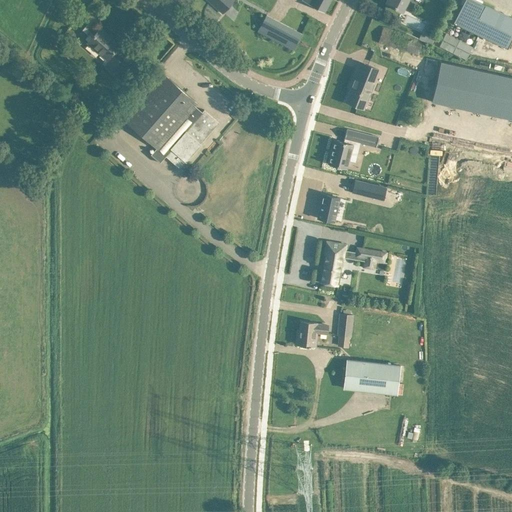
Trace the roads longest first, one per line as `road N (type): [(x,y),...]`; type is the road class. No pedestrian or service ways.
road 1 (tertiary): [(248,511),(261,326),(306,101)]
road 2 (tertiary): [(306,101),(239,78),(147,0)]
